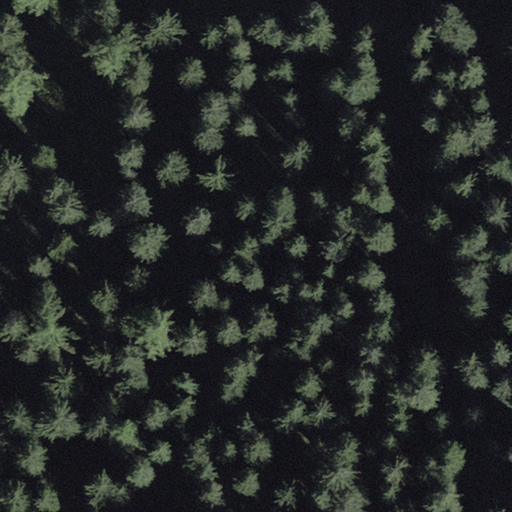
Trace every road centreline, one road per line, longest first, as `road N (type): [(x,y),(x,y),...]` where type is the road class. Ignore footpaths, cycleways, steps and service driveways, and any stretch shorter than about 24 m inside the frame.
road 1 (track): [(469,511),(401,169),(384,0)]
road 2 (track): [(72,335),(84,182),(64,0)]
